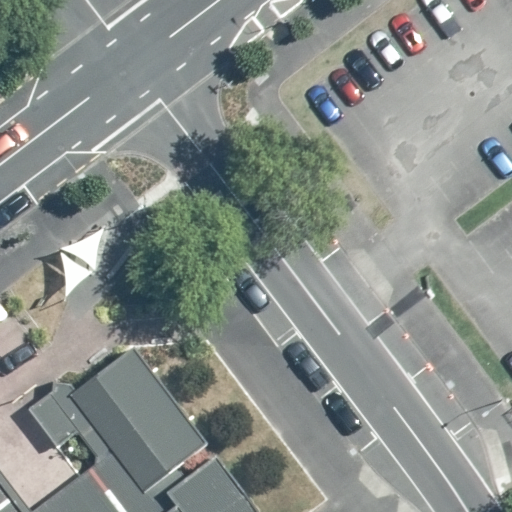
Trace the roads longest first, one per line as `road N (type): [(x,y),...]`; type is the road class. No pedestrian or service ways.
road 1 (residential): [(134,63),(464,511)]
road 2 (tertiary): [(134,63),(0,166)]
